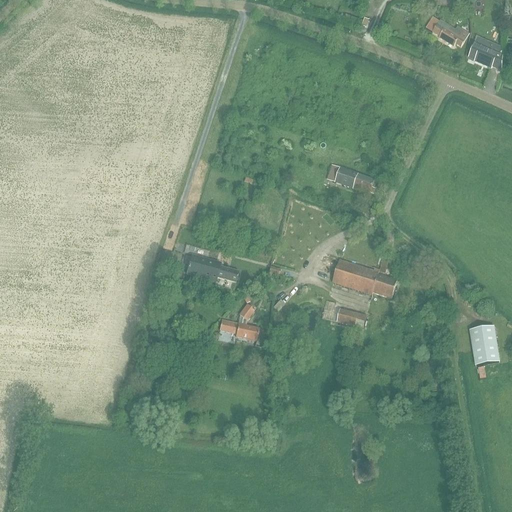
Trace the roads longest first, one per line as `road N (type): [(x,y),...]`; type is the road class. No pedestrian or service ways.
road 1 (tertiary): [(446,80),(261,9),(180,0)]
road 2 (residential): [(303,284),(311,256),(384,217),(446,80)]
